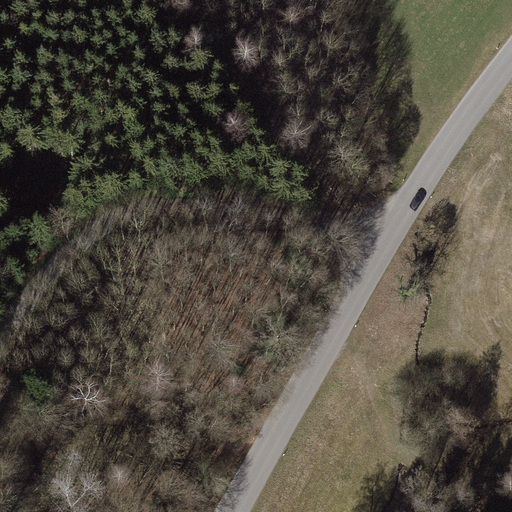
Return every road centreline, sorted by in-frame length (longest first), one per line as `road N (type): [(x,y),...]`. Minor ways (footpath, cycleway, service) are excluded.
road 1 (tertiary): [(238,511),(392,229),(511,58)]
road 2 (track): [(0,336),(33,291),(130,218),(231,202),(392,229)]
